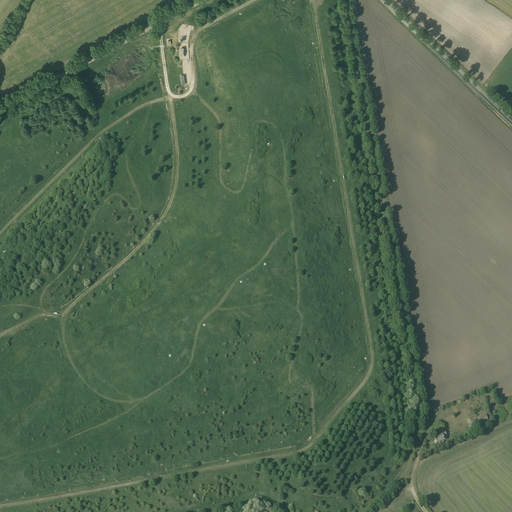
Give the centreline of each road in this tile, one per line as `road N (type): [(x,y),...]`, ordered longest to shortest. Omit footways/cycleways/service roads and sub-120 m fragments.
road 1 (track): [(310,0),(369,340),(362,382),(306,447),(281,456),(0,505)]
road 2 (track): [(162,19),(174,138),(170,201),(63,315),(31,319),(0,337)]
road 3 (track): [(0,232),(105,129),(189,92),(193,36),(252,0)]
road 4 (unclassified): [(0,112),(199,0)]
road 5 (tertiary): [(511,123),(382,0)]
